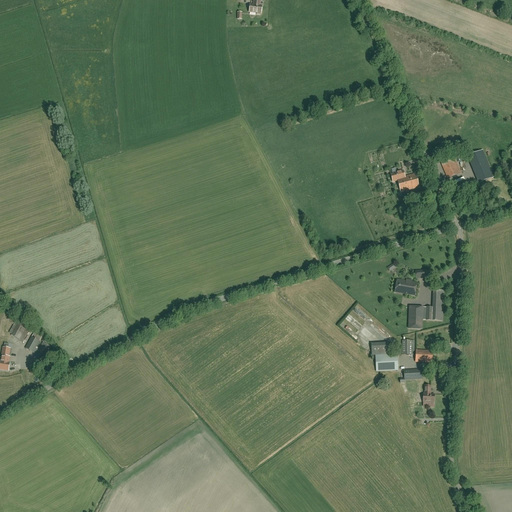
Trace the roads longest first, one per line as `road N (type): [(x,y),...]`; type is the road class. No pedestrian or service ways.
road 1 (tertiary): [(0,415),(200,307),(457,226)]
road 2 (unclassified): [(469,511),(450,455),(462,274),(457,226)]
road 3 (unclassified): [(457,226),(358,0)]
